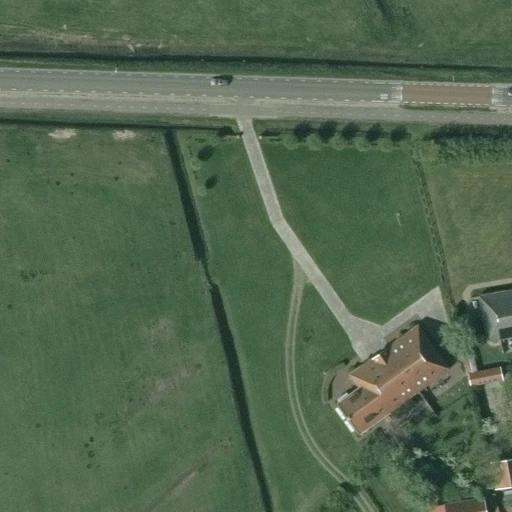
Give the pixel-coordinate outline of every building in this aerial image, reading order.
[(511,290),(478,296),(486,343),(511,337),(511,290)] [(418,392),(449,369),(417,326),(386,348),(418,392)] [(413,406),(408,399),(418,392),(386,348),(349,375),(358,389),(336,405),(358,435),(389,412),(395,420),(413,406)] [(466,374),(469,387),(502,381),(499,367),(466,374)] [(393,446),(390,439),(382,443),(386,450),(393,446)] [(500,446),(488,448),(490,457),(501,455),(500,446)] [(511,459),(491,463),(496,490),(511,486),(511,459)] [(484,511),(483,499),(431,508),(431,511),(484,511)]
